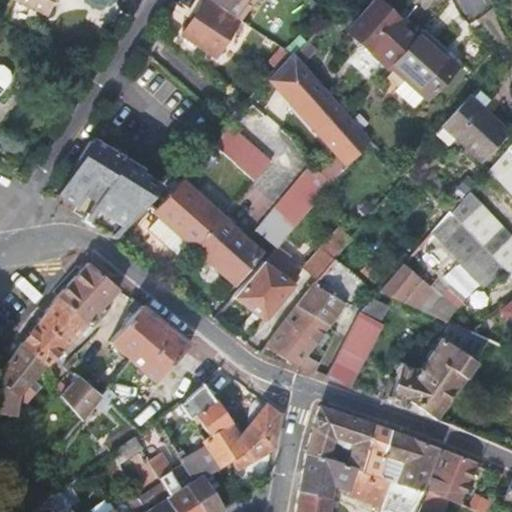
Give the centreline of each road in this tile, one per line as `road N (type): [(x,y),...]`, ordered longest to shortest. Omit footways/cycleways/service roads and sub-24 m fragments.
road 1 (unclassified): [(14,246),(81,240),(108,248),(248,363),(303,389)]
road 2 (residential): [(154,1),(33,187),(14,246)]
road 3 (unclassified): [(303,389),(511,464)]
road 4 (residential): [(303,389),(280,511)]
